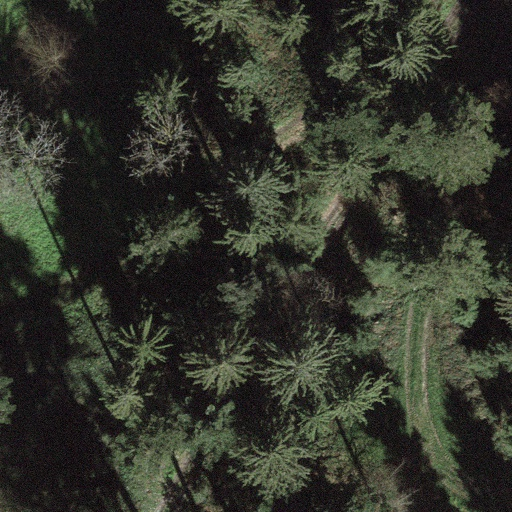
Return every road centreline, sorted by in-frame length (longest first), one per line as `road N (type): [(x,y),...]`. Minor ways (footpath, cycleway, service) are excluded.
road 1 (track): [(460,0),(306,233),(159,511)]
road 2 (track): [(511,23),(437,225),(419,307),(414,406),(420,455),(435,480),(463,500),(511,503)]
